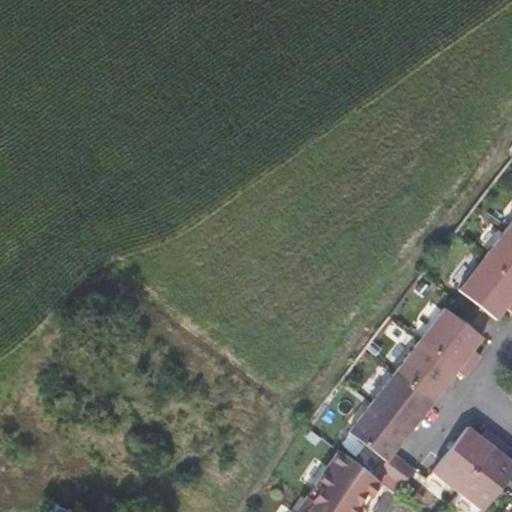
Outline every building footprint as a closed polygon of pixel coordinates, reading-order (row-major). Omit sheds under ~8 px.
[(511,213),(502,226),(511,233),(511,213)] [(511,233),(502,226),(479,256),(511,281),(511,233)] [(511,307),(511,281),(479,256),(453,289),(491,319),(501,307),(508,312),(511,307)] [(440,307),(413,341),(451,370),(459,376),(476,355),(468,349),(478,337),(440,307)] [(437,388),(451,370),(413,341),(390,371),(430,402),(439,390),(437,388)] [(421,414),(430,402),(390,371),(366,402),(404,431),(419,413),(421,414)] [(404,431),(366,402),(343,431),(381,460),(369,476),(377,482),(391,493),(410,469),(388,452),(404,431)] [(481,428),(475,435),(462,426),(427,471),(452,490),(493,437),(481,428)] [(505,447),(493,437),(452,490),(478,509),(511,465),(511,464),(499,454),(505,447)] [(359,506),(377,482),(369,476),(333,449),(287,511),(362,511),(364,510),(359,506)]
